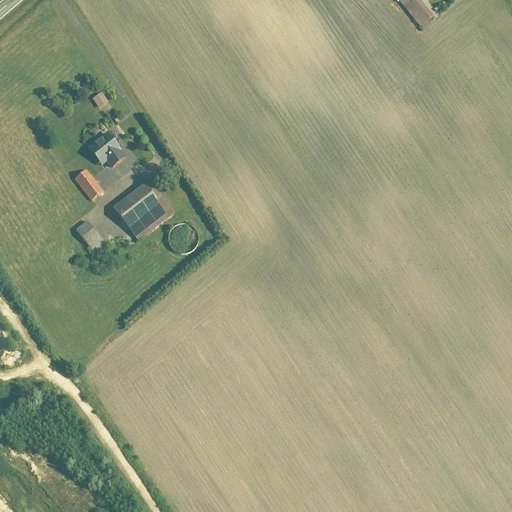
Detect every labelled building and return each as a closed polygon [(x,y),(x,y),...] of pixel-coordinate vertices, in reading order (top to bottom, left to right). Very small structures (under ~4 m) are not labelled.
[(418,0),(405,11),(422,30),(435,19),(418,0)] [(93,102),(100,112),(109,105),(103,96),(93,102)] [(107,166),(111,171),(126,159),(133,153),(114,129),(89,150),(104,169),(107,166)] [(75,183),(93,203),(105,194),(87,173),(75,183)] [(164,201),(159,205),(145,188),(114,213),(137,241),(140,244),(176,215),(164,201)] [(96,257),(108,248),(88,224),(77,233),(96,257)] [(176,230),(171,234),(170,239),(169,247),(172,252),(176,255),(184,257),(190,256),(194,253),(198,248),(199,243),(198,237),(195,232),(191,230),(186,227),(180,228),(176,230)]
